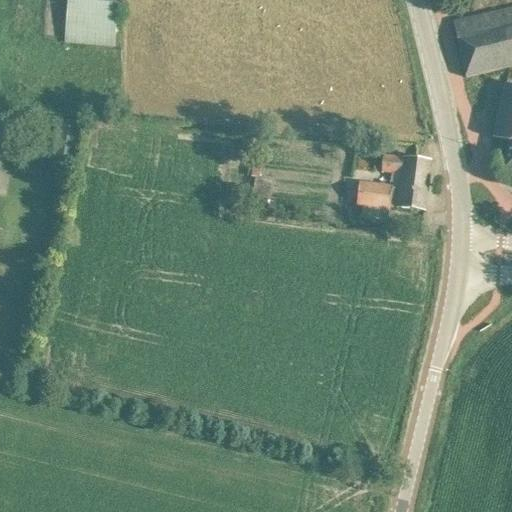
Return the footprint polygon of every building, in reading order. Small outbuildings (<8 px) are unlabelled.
[(67,0),(64,44),(83,45),(86,0),(67,0)] [(511,9),(473,19),(453,23),(466,77),(511,66),(511,9)] [(510,143),(504,170),(511,171),(511,86),(506,85),(493,139),(510,143)] [(61,126),(59,142),(75,144),(77,128),(61,126)] [(251,147),(251,155),(257,156),(257,160),(261,160),(261,147),(251,147)] [(388,207),(405,209),(425,212),(431,162),(383,156),(381,173),(400,176),(399,190),(359,185),(356,206),(362,207),(388,210),(388,207)] [(254,161),(252,178),(259,179),(262,162),(254,161)] [(332,201),(345,203),(347,180),(333,179),(332,201)] [(251,204),(268,207),(272,182),(254,180),(251,204)] [(229,210),(244,212),(246,186),(231,185),(229,210)] [(362,207),(361,220),(387,221),(388,210),(362,207)]
